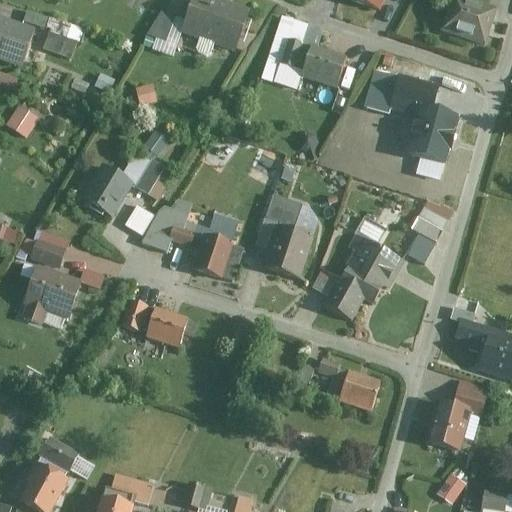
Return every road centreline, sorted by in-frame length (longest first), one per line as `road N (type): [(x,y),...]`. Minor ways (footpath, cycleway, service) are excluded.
road 1 (residential): [(420,378),(501,85)]
road 2 (residential): [(420,378),(140,279)]
road 3 (residential): [(501,85),(313,20)]
road 4 (residential): [(380,511),(420,378)]
